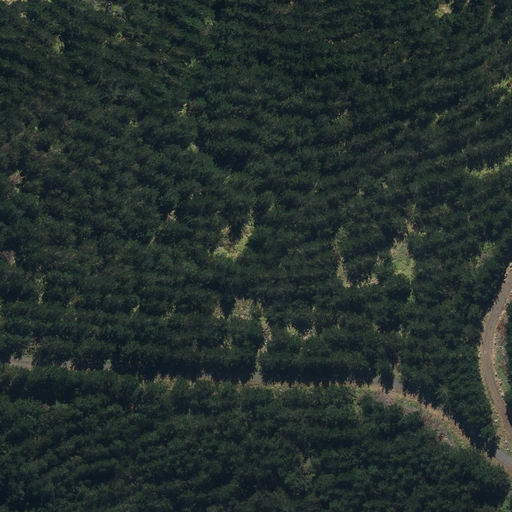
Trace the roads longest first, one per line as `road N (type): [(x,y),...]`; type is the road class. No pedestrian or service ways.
road 1 (track): [(511,477),(498,456),(404,387),(125,372),(0,353)]
road 2 (track): [(511,317),(500,339),(498,456)]
